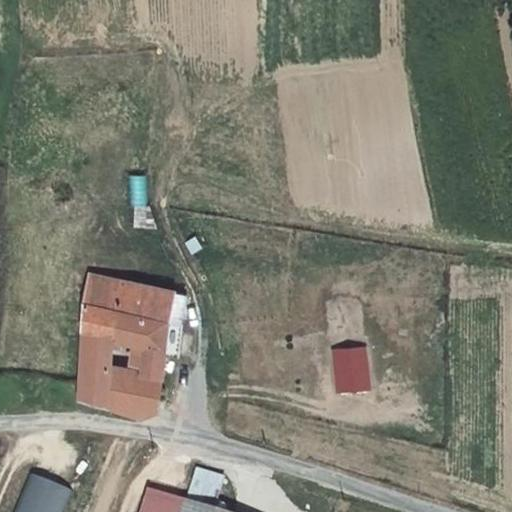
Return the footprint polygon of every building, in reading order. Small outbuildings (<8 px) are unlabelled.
[(187,327),(190,298),(91,277),(83,304),(94,307),(187,327)] [(325,342),(361,331),(349,287),(312,297),(325,342)] [(184,348),(187,327),(94,307),(83,304),(80,396),(109,404),(114,363),(116,341),(147,345),(145,369),(166,372),(169,347),(184,348)] [(366,348),(334,350),(337,394),(369,392),(366,348)] [(141,417),(144,418),(161,408),(166,372),(145,369),(114,363),(109,404),(141,417)] [(200,471),(187,510),(194,511),(221,511),(231,481),(200,471)] [(67,511),(76,492),(34,475),(19,511),(67,511)] [(194,511),(187,510),(151,500),(146,511),(194,511)]
